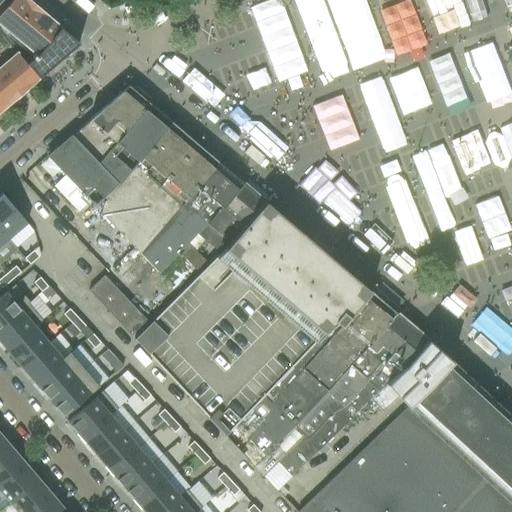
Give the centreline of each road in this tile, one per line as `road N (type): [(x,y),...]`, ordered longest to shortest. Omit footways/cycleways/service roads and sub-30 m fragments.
road 1 (residential): [(478,368),(123,55)]
road 2 (unknown): [(280,193),(218,267),(194,312),(192,338),(222,387)]
road 3 (residential): [(0,164),(123,55)]
road 4 (residential): [(105,511),(0,388)]
road 5 (unknown): [(443,337),(329,449)]
